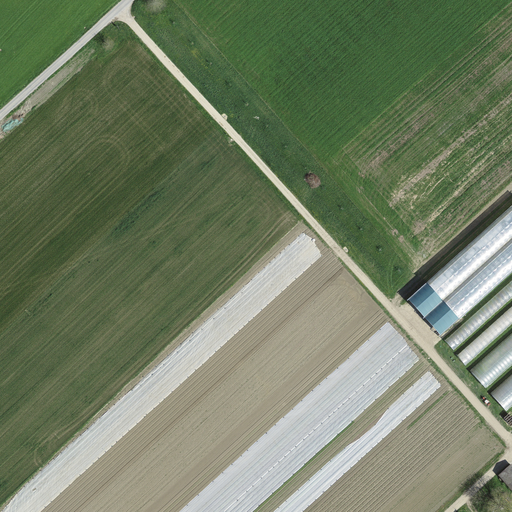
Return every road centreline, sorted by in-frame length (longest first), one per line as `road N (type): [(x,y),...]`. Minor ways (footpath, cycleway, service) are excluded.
road 1 (track): [(511,446),(119,10)]
road 2 (residential): [(0,117),(131,0)]
